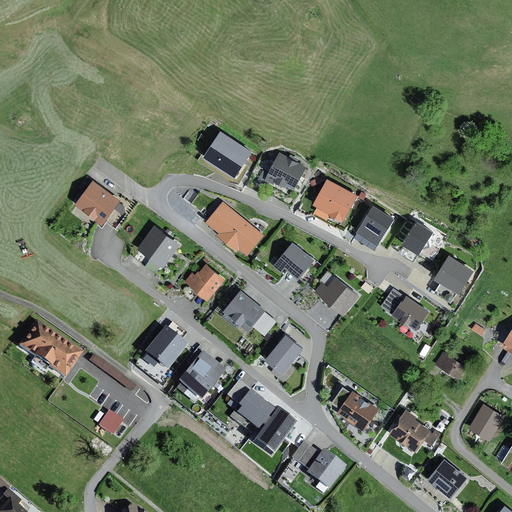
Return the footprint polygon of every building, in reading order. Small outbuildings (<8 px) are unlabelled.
[(238,188),(253,158),(209,136),(201,150),(211,155),(204,170),(238,188)] [(306,168),(278,154),(266,177),(274,180),(272,183),(284,190),(286,188),(293,192),(306,168)] [(123,198),(95,178),(77,203),(105,223),(123,198)] [(357,197),(326,181),(312,207),(318,211),(323,215),(326,215),(328,216),(327,218),(340,225),(341,223),(342,224),(357,197)] [(264,237),(222,203),(204,224),(217,235),(216,237),(236,254),(238,252),(246,259),(264,237)] [(393,221),(372,208),(354,236),(375,249),(393,221)] [(183,242),(157,223),(139,246),(166,266),(183,242)] [(400,249),(418,259),(433,234),(415,223),(400,249)] [(405,225),(399,236),(404,238),(410,227),(405,225)] [(313,262),(292,245),(272,270),(279,276),(283,271),(297,282),(313,262)] [(473,273),(447,257),(432,282),(438,286),(434,293),(450,303),(455,296),(458,298),(473,273)] [(228,277),(208,261),(202,269),(200,269),(197,273),(193,270),(185,281),(211,300),(228,277)] [(358,298),(334,278),(326,287),(322,284),(314,293),(342,316),(358,298)] [(268,309),(242,289),(227,308),(252,328),(256,323),(269,333),(279,320),(267,310),(268,309)] [(401,304),(405,298),(393,290),(380,308),(392,315),(400,303),(401,304)] [(429,314),(406,298),(405,298),(401,304),(400,303),(392,315),(390,317),(407,329),(408,328),(416,333),(429,314)] [(84,351),(37,318),(19,344),(66,376),(84,351)] [(169,327),(167,325),(145,351),(168,369),(189,343),(183,338),(188,332),(174,321),(169,327)] [(485,331),(475,324),(471,331),(481,337),(485,331)] [(511,329),(500,349),(511,356),(511,329)] [(288,332),(269,357),(264,363),(273,370),(286,380),(297,367),(292,364),(306,346),(288,332)] [(227,369),(203,350),(179,379),(203,398),(227,369)] [(466,368),(442,353),(434,367),(458,381),(466,368)] [(137,385),(95,354),(90,360),(132,392),(137,385)] [(276,407),(241,379),(229,394),(243,405),(238,411),(260,428),(276,407)] [(378,410),(341,383),(329,400),(335,411),(345,430),(351,421),(363,430),(378,410)] [(68,390),(61,385),(53,396),(60,401),(68,390)] [(504,418),(483,405),(467,430),(489,443),(504,418)] [(416,419),(405,411),(388,436),(415,455),(430,433),(414,422),(416,419)] [(425,443),(431,447),(437,438),(438,439),(440,435),(435,431),(432,434),(425,443)] [(309,468),(307,472),(330,488),(345,467),(322,450),(319,455),(311,449),(302,443),(293,456),(309,468)] [(511,444),(499,467),(511,474),(511,444)] [(467,481),(443,462),(426,483),(450,502),(467,481)] [(0,497),(4,494),(9,488),(10,487),(0,476),(0,497)] [(23,500),(9,488),(4,494),(9,498),(0,509),(0,511),(28,511),(20,504),(23,500)] [(145,511),(133,501),(124,511),(145,511)]
